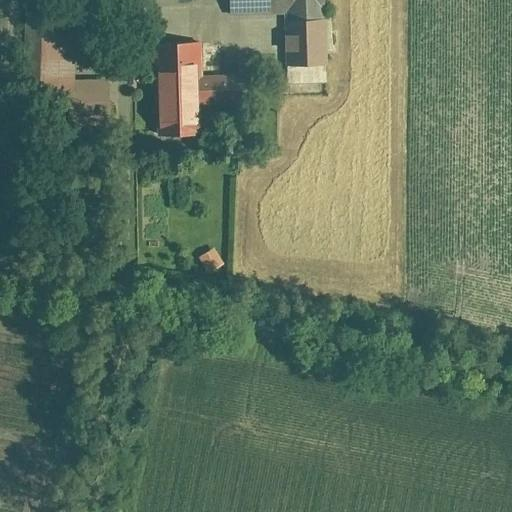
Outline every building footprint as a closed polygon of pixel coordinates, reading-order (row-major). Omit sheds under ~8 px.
[(325,0),(230,0),(231,12),(287,10),(326,9),(325,0)] [(326,9),(287,10),(289,62),(328,61),(326,9)] [(77,11),(45,10),(44,92),(75,92),(77,11)] [(198,40),(155,41),(157,139),(200,137),(199,104),(199,75),(198,40)] [(199,75),(199,104),(239,103),(239,74),(199,75)] [(86,80),(87,126),(114,125),(113,79),(86,80)] [(207,272),(222,263),(212,246),(196,255),(207,272)]
